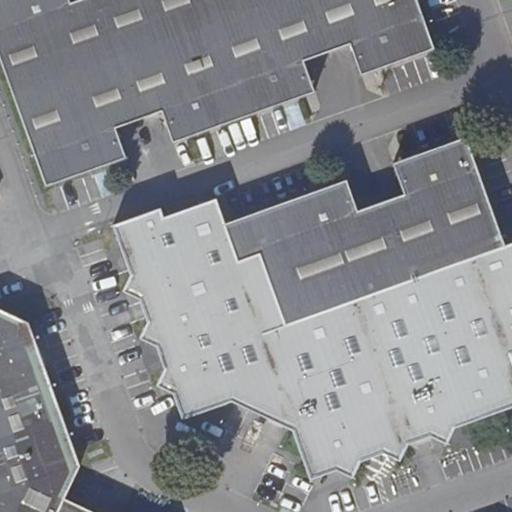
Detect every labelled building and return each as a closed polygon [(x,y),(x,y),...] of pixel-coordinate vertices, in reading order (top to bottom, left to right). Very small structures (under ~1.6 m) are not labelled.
[(80,0),(74,2),(73,0),(0,0),(0,49),(50,187),(131,158),(120,128),(165,112),(176,142),(319,90),(308,60),(353,45),(364,76),(438,49),(419,0),(80,0)] [(469,137),(396,162),(401,181),(407,193),(363,209),(357,196),(352,179),(228,222),(243,262),(264,255),(289,325),(509,247),(469,137)] [(164,213),(119,231),(136,278),(128,294),(144,301),(153,326),(145,340),(163,350),(169,370),(163,387),(179,395),(189,419),(240,401),(299,429),(315,476),(343,467),(357,476),(365,460),(388,452),(405,459),(412,442),(434,434),(451,442),(459,426),(511,407),(511,245),(509,247),(289,325),(264,255),(243,262),(228,222),(219,199),(167,218),(164,213)] [(104,236),(97,238),(100,246),(107,243),(104,236)] [(97,511),(71,500),(87,467),(34,325),(1,311),(0,311),(0,511),(97,511)]
